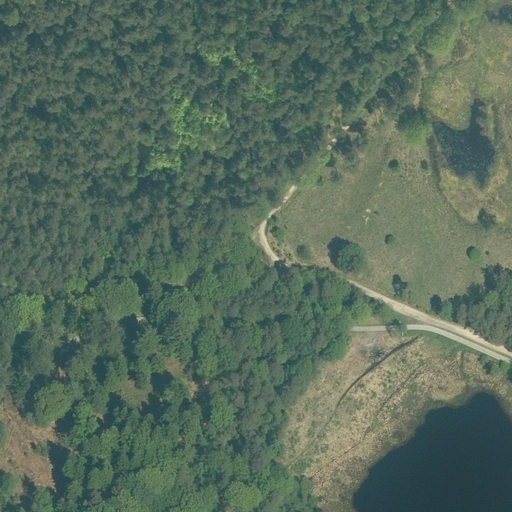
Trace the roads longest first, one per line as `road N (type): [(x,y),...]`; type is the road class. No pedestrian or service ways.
road 1 (track): [(448,0),(264,221),(264,236),(288,272),(321,276),(511,356)]
road 2 (track): [(0,323),(288,272)]
